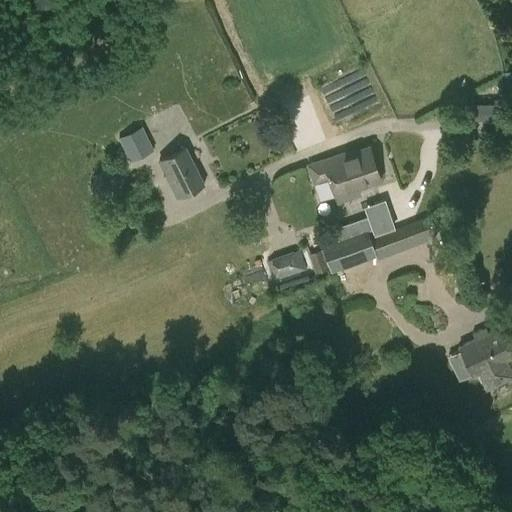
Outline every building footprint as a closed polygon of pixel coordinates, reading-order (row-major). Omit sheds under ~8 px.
[(464,103),(464,118),(494,117),(504,117),(503,101),(494,102),(464,103)] [(118,137),(130,161),(154,149),(142,126),(118,137)] [(157,159),(176,197),(204,183),(185,145),(157,159)] [(328,176),(334,194),(338,203),(361,195),(358,186),(380,179),(369,146),(338,157),(337,154),(308,164),(314,181),(328,176)] [(102,194),(121,184),(115,171),(96,181),(102,194)] [(431,213),(415,219),(423,240),(439,234),(431,213)] [(366,230),(321,247),(326,259),(370,242),(368,237),(366,230)] [(305,270),(298,249),(267,259),(274,281),(305,270)] [(498,328),(488,332),(485,326),(472,332),(475,339),(458,347),(459,350),(450,354),(461,379),(478,371),(486,390),(511,377),(511,370),(506,358),(511,356),(498,328)]
